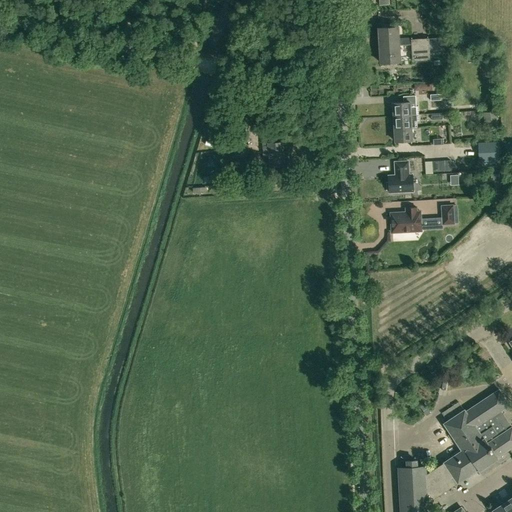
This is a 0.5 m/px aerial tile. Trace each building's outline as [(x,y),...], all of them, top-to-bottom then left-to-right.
[(401,62),(399,27),(379,28),(381,63),(401,62)] [(412,40),(413,61),(431,60),(429,39),(412,40)] [(417,107),(416,103),(393,104),(394,117),(419,115),(418,107),(417,107)] [(248,114),(232,115),(234,145),(249,144),(248,114)] [(394,117),(395,129),(417,128),(417,122),(419,122),(419,115),(394,117)] [(413,141),(412,129),(417,128),(395,129),(396,142),(413,141)] [(270,167),(284,167),(283,143),(277,144),(277,138),(262,138),(263,146),(269,146),(270,167)] [(439,161),(439,171),(451,171),(450,160),(439,161)] [(387,190),(389,190),(389,192),(413,191),(412,174),(409,174),(408,161),(395,162),(395,171),(396,171),(397,175),(388,176),(389,182),(386,182),(387,190)] [(439,171),(439,161),(425,162),(426,174),(433,174),(433,172),(439,171)] [(462,186),(462,176),(454,176),(454,186),(462,186)] [(453,206),(443,207),(443,225),(454,224),(453,206)] [(391,214),(392,234),(423,232),(421,212),(418,212),(417,209),(409,209),(410,213),(391,214)] [(443,414),(446,418),(443,420),(445,424),(444,424),(461,451),(443,463),(444,464),(428,475),(427,466),(419,466),(419,460),(406,461),(406,466),(399,466),(401,511),(429,511),(429,504),(457,484),(458,485),(478,471),(480,473),(481,472),(483,476),(511,457),(508,452),(511,449),(511,426),(511,427),(503,413),(511,407),(500,389),(466,411),(466,409),(464,410),(459,403),(443,414)] [(441,450),(446,459),(454,454),(449,446),(441,450)] [(511,511),(511,497),(491,511),(492,511),(511,511)]
